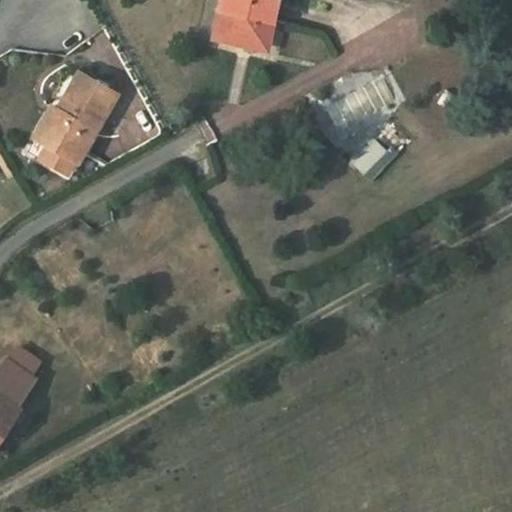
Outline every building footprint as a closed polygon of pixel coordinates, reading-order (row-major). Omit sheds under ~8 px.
[(275,0),(224,0),(216,35),(242,41),(244,33),(267,38),(275,0)] [(267,38),(244,33),(242,41),(265,47),(267,38)] [(116,92),(78,71),(57,109),(61,111),(43,142),(77,161),(116,92)] [(461,99),(446,90),(438,103),(453,112),(461,99)] [(50,106),(34,136),(43,142),(61,111),(57,109),(50,106)] [(375,139),(352,163),(363,174),(386,150),(375,139)] [(386,150),(363,174),(371,181),(393,157),(386,150)] [(41,362),(18,346),(8,361),(31,377),(41,362)] [(0,433),(17,408),(13,405),(31,377),(8,361),(7,360),(0,370),(0,433)]
